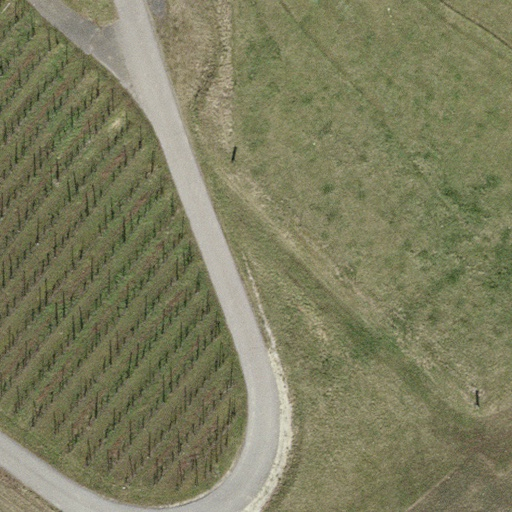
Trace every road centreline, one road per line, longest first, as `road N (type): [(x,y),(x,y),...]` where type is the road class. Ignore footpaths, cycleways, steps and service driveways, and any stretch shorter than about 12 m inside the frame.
road 1 (track): [(217,511),(269,463),(263,365),(128,0)]
road 2 (track): [(0,441),(105,511)]
